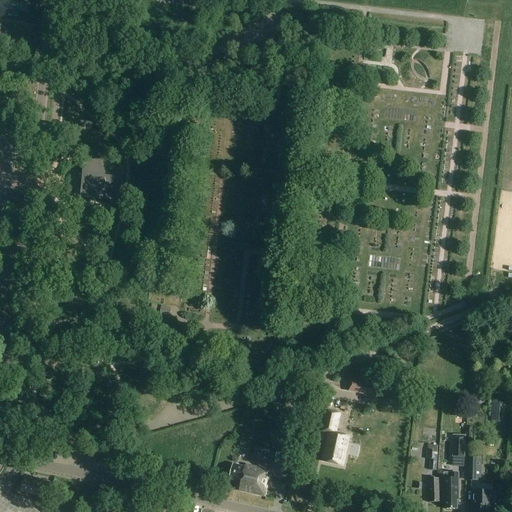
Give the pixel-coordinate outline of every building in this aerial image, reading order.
[(0,16),(0,17),(0,18),(21,21),(22,18),(27,18),(28,9),(25,9),(25,3),(2,0),(2,3),(0,2),(0,16)] [(109,199),(111,207),(112,207),(112,204),(117,203),(118,199),(119,178),(104,176),(98,153),(97,153),(99,161),(87,164),(86,176),(86,180),(83,180),(83,189),(85,189),(85,192),(84,197),(97,198),(109,199)] [(146,305),(145,324),(159,324),(159,317),(156,317),(157,305),(146,305)] [(160,315),(169,316),(170,310),(161,308),(160,315)] [(349,378),(346,390),(364,395),(367,382),(349,378)] [(431,402),(432,392),(418,390),(417,401),(431,402)] [(492,403),(490,421),(498,422),(500,403),(497,403),(497,400),(492,400),(492,403)] [(321,431),(327,432),(325,445),(327,446),(326,451),(323,451),(321,462),(342,466),(349,437),(337,434),(341,414),(332,412),(326,410),(326,411),(321,431)] [(453,436),(453,457),(464,457),(465,436),(453,436)] [(420,471),(420,442),(399,442),(399,448),(395,448),(395,456),(402,456),(402,471),(420,471)] [(283,444),(278,470),(279,470),(279,472),(293,475),(297,446),(283,444)] [(427,451),(426,459),(430,460),(429,470),(436,471),(438,451),(427,451)] [(466,481),(471,481),(479,481),(481,481),(482,458),(466,458),(466,459),(466,477),(466,481)] [(233,465),(229,480),(241,483),(239,491),(264,497),(271,471),(256,467),(256,468),(245,465),(244,468),(233,465)] [(444,474),(445,510),(457,509),(457,500),(459,500),(458,474),(444,474)] [(37,482),(28,479),(28,477),(24,476),(20,491),(44,498),(48,484),(42,483),(43,482),(38,480),(37,482)] [(441,479),(439,479),(427,480),(428,503),(440,502),(442,502),(441,479)] [(470,489),(471,489),(473,489),(473,492),(472,511),(488,511),(489,504),(495,504),(495,492),(492,492),(479,492),(479,484),(479,481),(471,481),(470,489)] [(116,490),(112,492),(118,500),(122,497),(116,490)] [(53,502),(59,505),(65,496),(59,492),(53,502)]
